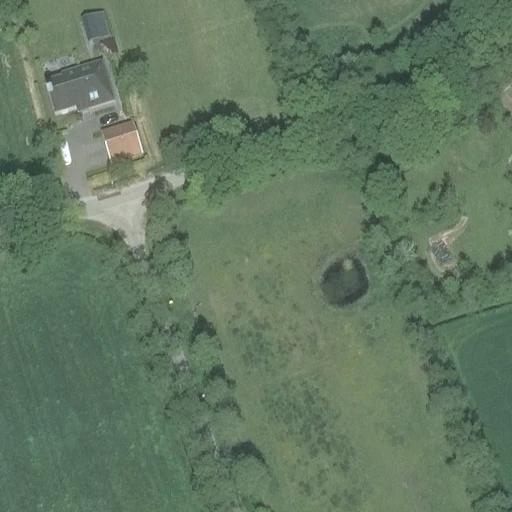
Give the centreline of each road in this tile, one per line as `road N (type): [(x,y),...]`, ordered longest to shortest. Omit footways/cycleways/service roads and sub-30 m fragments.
road 1 (unclassified): [(121,197),(411,98),(451,74),(511,12)]
road 2 (unclassified): [(235,511),(121,197)]
road 3 (unclassified): [(0,228),(121,197)]
